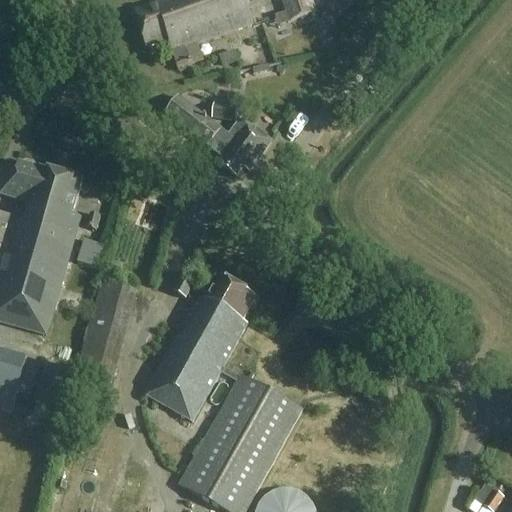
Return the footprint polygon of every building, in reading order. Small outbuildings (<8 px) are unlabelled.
[(174,0),(175,3),(137,15),(148,49),(170,42),(173,50),(177,64),(180,74),(192,70),(189,60),(184,47),(252,25),(243,0),(174,0)] [(310,0),(280,0),(289,25),(316,15),(310,0)] [(332,0),(321,14),(320,14),(334,26),(356,0),(332,0)] [(235,53),(219,58),(222,69),(239,64),(235,53)] [(220,158),(219,159),(223,162),(220,166),(237,179),(244,169),(249,173),(272,143),(246,124),(242,120),(228,137),(177,99),(165,116),(220,158)] [(214,105),(212,120),(235,123),(237,109),(214,105)] [(0,260),(4,262),(0,274),(0,325),(46,339),(81,218),(73,216),(82,183),(37,169),(34,166),(27,164),(24,165),(19,164),(15,178),(6,175),(0,195),(0,198),(25,206),(28,194),(32,195),(23,226),(16,224),(17,221),(0,216),(0,260)] [(200,173),(210,187),(220,180),(210,165),(200,173)] [(100,219),(89,216),(86,229),(96,232),(100,219)] [(182,274),(171,291),(185,299),(196,282),(182,274)] [(255,302),(217,280),(204,302),(200,300),(144,398),(191,425),(219,376),(237,386),(179,486),(224,511),(244,511),(301,413),(223,368),(247,327),(242,324),(255,302)] [(119,368),(131,321),(138,296),(101,284),(71,395),(106,405),(116,367),(119,368)] [(25,361),(26,359),(0,351),(0,412),(11,416),(19,387),(33,391),(40,365),(25,361)] [(152,464),(163,469),(171,450),(160,446),(152,464)] [(314,511),(313,507),(310,503),(306,499),(301,496),(296,493),(291,492),(285,491),(280,492),(274,493),(269,496),(265,499),(261,503),(258,507),(255,511),(314,511)] [(485,511),(497,511),(504,500),(493,493),(483,510),(485,511)]
